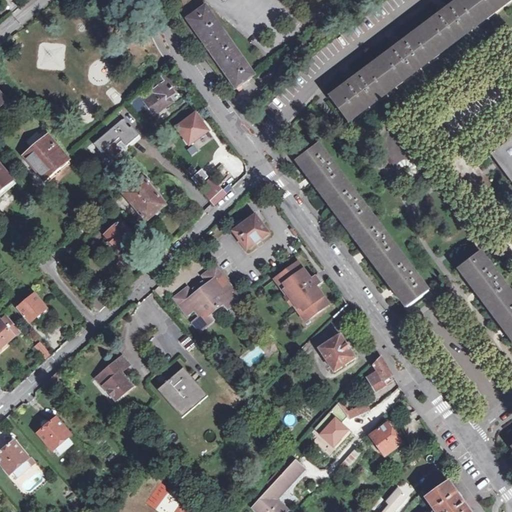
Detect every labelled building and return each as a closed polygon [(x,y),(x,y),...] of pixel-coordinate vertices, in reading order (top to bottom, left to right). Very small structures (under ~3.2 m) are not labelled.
[(511,0),(460,0),(331,97),(349,121),(511,0)] [(205,6),(187,19),(237,89),(255,76),(205,6)] [(145,109),(149,114),(153,114),(154,114),(155,115),(173,103),(169,97),(174,93),(177,91),(175,88),(176,87),(167,74),(149,86),(156,95),(145,103),(139,96),(130,104),(138,114),(145,109)] [(116,112),(105,122),(111,130),(95,143),(103,152),(104,152),(111,160),(122,151),(117,145),(123,140),(128,146),(140,135),(126,118),(123,120),(116,112)] [(177,128),(190,145),(209,131),(196,114),(177,128)] [(400,152),(392,136),(382,141),(390,157),(400,152)] [(67,159),(49,138),(41,144),(26,157),(44,178),(67,159)] [(511,139),(487,158),(489,160),(493,157),(511,181),(511,139)] [(298,161),(407,307),(429,290),(320,144),(298,161)] [(138,172),(133,161),(125,164),(130,175),(138,172)] [(0,190),(12,180),(0,165),(0,190)] [(191,178),(197,186),(208,176),(201,169),(191,178)] [(159,211),(166,206),(154,191),(145,181),(143,178),(122,194),(146,222),(159,211)] [(214,205),(232,189),(228,185),(222,191),(213,182),(209,185),(208,184),(206,187),(206,188),(202,192),(207,197),(214,205)] [(241,219),(233,224),(237,229),(234,231),(248,249),(270,233),(257,215),(245,223),(241,219)] [(136,238),(122,222),(105,236),(119,252),(136,238)] [(202,247),(198,241),(192,247),(196,252),(202,247)] [(459,269),(511,338),(511,292),(481,252),(459,269)] [(299,261),(279,276),(287,288),(285,290),(299,308),(301,307),(310,318),(330,303),(317,285),(321,283),(316,276),(312,279),(299,261)] [(204,276),(210,284),(216,279),(223,273),(217,266),(204,276)] [(279,276),(275,279),(288,296),(286,297),(292,305),(294,304),(307,321),(310,318),(301,307),(299,308),(285,290),(287,288),(279,276)] [(193,297),(181,307),(188,316),(194,310),(199,317),(192,322),(199,331),(215,320),(210,314),(223,304),(227,310),(243,299),(230,283),(223,288),(216,279),(210,284),(205,287),(199,293),(193,297)] [(196,289),(199,293),(205,287),(203,284),(196,289)] [(175,299),(181,307),(193,297),(188,289),(175,299)] [(47,308),(34,294),(17,308),(30,322),(47,308)] [(106,306),(96,295),(90,300),(100,312),(106,306)] [(338,325),(354,316),(347,305),(332,315),(338,325)] [(7,315),(1,320),(16,337),(21,332),(7,315)] [(16,337),(1,320),(0,321),(0,348),(1,349),(16,337)] [(320,349),(335,372),(357,358),(341,335),(320,349)] [(280,347),(272,337),(268,339),(276,350),(280,347)] [(276,350),(268,339),(264,342),(273,353),(276,350)] [(44,360),(51,353),(39,342),(32,348),(44,360)] [(102,350),(97,345),(95,348),(89,342),(79,351),(95,368),(93,369),(118,399),(122,404),(135,392),(131,387),(116,371),(99,353),(102,350)] [(393,381),(391,378),(393,376),(382,356),(374,365),(377,370),(367,376),(376,391),(393,381)] [(158,390),(183,419),(209,396),(183,369),(158,390)] [(44,385),(49,390),(55,386),(63,380),(57,372),(44,385)] [(361,379),(352,390),(357,395),(366,384),(361,379)] [(349,407),(354,414),(367,406),(361,398),(349,407)] [(73,440),(70,437),(73,435),(57,418),(50,424),(47,427),(38,434),(54,452),(57,449),(59,452),(73,440)] [(316,429),(320,432),(328,424),(324,420),(316,429)] [(388,424),(400,441),(404,439),(391,421),(388,424)] [(400,441),(388,424),(371,436),(386,456),(402,444),(400,441)] [(344,438),(356,449),(357,448),(362,442),(367,436),(360,431),(356,437),(350,432),(344,438)] [(330,455),(341,465),(356,449),(344,438),(330,455)] [(30,463),(28,461),(31,459),(15,441),(7,447),(3,450),(0,452),(0,461),(12,475),(14,473),(17,476),(30,463)] [(341,465),(340,466),(344,470),(361,452),(357,448),(356,449),(341,465)] [(341,465),(330,455),(326,460),(337,469),(340,466),(341,465)] [(304,468),(296,461),(284,474),(279,471),(269,482),(273,486),(253,508),(258,511),(286,511),(289,510),(277,499),(304,468)] [(160,482),(146,502),(157,510),(171,490),(160,482)] [(469,511),(449,482),(426,498),(436,511),(469,511)] [(395,511),(407,498),(399,488),(386,502),(388,505),(382,511),(395,511)]
